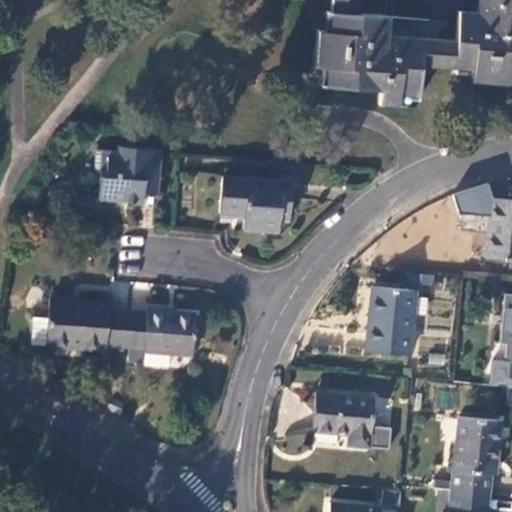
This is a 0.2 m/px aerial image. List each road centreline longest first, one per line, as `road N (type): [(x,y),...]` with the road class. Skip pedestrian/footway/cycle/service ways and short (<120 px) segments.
road 1 (residential): [(280,307),(356,219),(432,175),(511,155)]
road 2 (residential): [(241,431),(280,307)]
road 3 (residential): [(280,307),(228,269),(168,254)]
